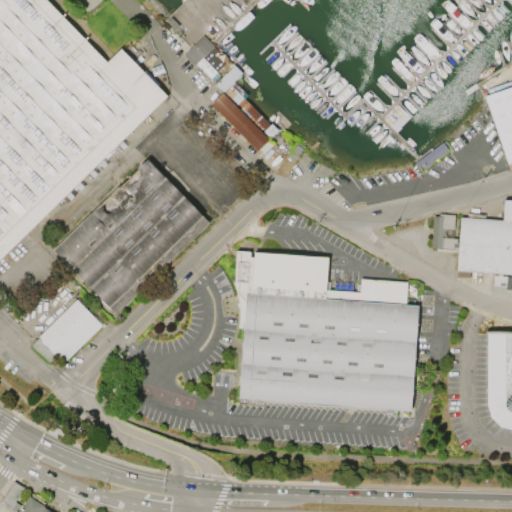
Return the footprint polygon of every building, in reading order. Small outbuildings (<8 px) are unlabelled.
[(0,0),(0,256),(166,95),(120,48),(106,61),(75,30),(45,0),(0,0)] [(182,54),(186,50),(191,45),(203,34),(213,45),(212,46),(217,50),(216,51),(217,52),(215,55),(223,63),(216,70),(217,71),(209,78),(195,63),(193,65),(182,54)] [(215,83),(268,137),(276,130),(243,97),(246,94),(233,81),(241,73),(233,64),(215,83)] [(483,95),(511,85),(511,161),(506,163),(483,95)] [(256,150),(209,103),(221,92),(268,138),(256,150)] [(54,249),(116,313),(211,221),(149,157),(54,249)] [(511,199),(501,199),(500,218),(432,212),(429,250),(457,252),(456,269),(511,273),(511,199)] [(237,400),(385,411),(385,408),(410,410),(417,304),(404,303),(405,281),(360,278),(358,291),(324,289),(327,256),(235,250),(233,281),(232,282),(235,289),(236,296),(238,304),(238,311),(238,317),(237,327),(242,327),(237,400)] [(75,298),(101,324),(62,362),(37,336),(75,298)] [(486,332),(485,402),(489,415),(499,425),(511,429),(511,333),(504,332),(486,332)] [(0,500),(13,480),(23,487),(14,501),(20,505),(18,508),(16,507),(13,511),(9,508),(10,507),(0,500)] [(32,496),(30,499),(28,497),(18,511),(50,511),(42,506),(43,503),(32,496)]
